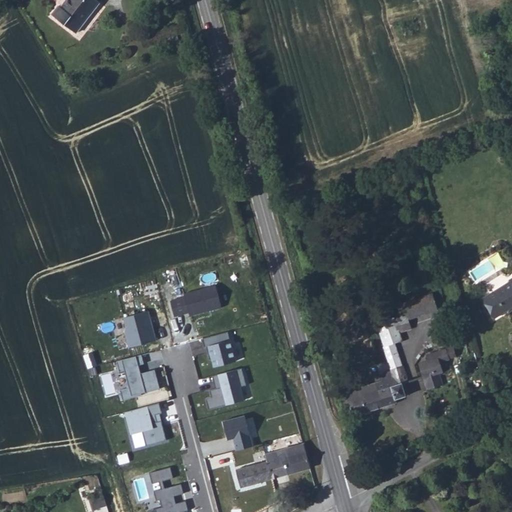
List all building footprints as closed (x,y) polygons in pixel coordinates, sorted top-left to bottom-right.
[(59,13),(82,32),(108,1),(106,0),(73,0),(69,5),(66,4),(59,13)] [(188,317),(221,308),(215,286),(185,294),(186,297),(170,302),(174,317),(187,314),(188,317)] [(511,287),(494,297),(496,301),(494,304),(498,310),(500,310),(504,317),(511,312),(511,287)] [(395,347),(384,350),(393,377),(381,382),(381,386),(363,392),(360,387),(356,388),(360,400),(354,402),(360,419),(407,403),(405,399),(419,394),(415,380),(417,379),(404,341),(410,338),(409,331),(421,327),(419,319),(448,309),(444,293),(412,303),(413,309),(407,311),(407,317),(404,318),(401,315),(386,320),(395,347)] [(129,349),(156,342),(148,310),(121,317),(129,349)] [(214,369),(238,363),(229,329),(201,337),(204,346),(207,345),(214,369)] [(429,363),(437,388),(453,383),(450,369),(453,367),(451,360),(467,355),(464,346),(437,354),(439,360),(429,363)] [(122,402),(163,390),(156,366),(141,370),(140,366),(144,365),(141,356),(118,362),(120,368),(125,366),(131,387),(118,391),(122,402)] [(205,398),(209,409),(245,400),(241,386),(249,385),(243,367),(212,376),(216,389),(210,391),(211,396),(205,398)] [(158,404),(124,412),(134,449),(167,441),(158,404)] [(233,438),(235,450),(253,445),(245,414),(221,421),(227,439),(233,438)] [(241,487),(310,467),(303,444),(233,462),(241,487)] [(180,511),(184,511),(188,510),(185,501),(176,503),(173,495),(183,492),(181,483),(165,488),(163,480),(173,477),(170,467),(149,473),(156,501),(159,500),(161,506),(155,508),(155,511),(180,511)] [(103,511),(116,508),(112,494),(99,499),(103,511)]
